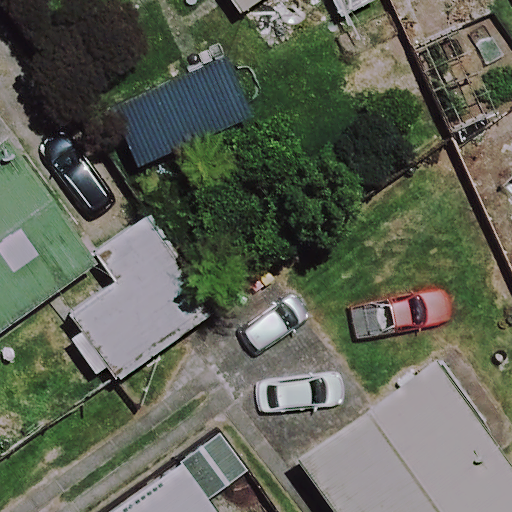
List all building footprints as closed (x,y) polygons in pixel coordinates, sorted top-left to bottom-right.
[(253,0),(223,0),(233,14),(253,0)] [(0,325),(91,263),(7,142),(0,146),(0,325)] [(212,309),(145,219),(97,254),(115,278),(65,315),(116,382),(212,309)] [(291,465),(324,511),(511,511),(511,484),(428,367),(291,465)] [(205,511),(175,467),(108,511),(205,511)]
